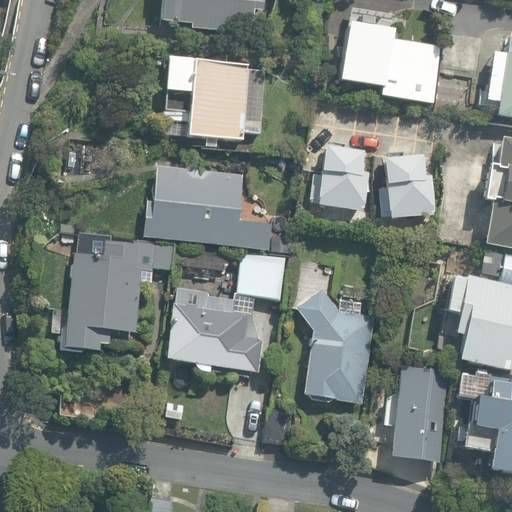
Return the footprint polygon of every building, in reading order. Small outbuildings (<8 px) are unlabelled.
[(189,30),(249,35),(251,10),(261,11),(261,0),(159,0),(158,23),(189,25),(189,30)] [(345,24),(336,83),(378,90),(377,96),(427,105),(437,48),(389,39),(390,31),(345,24)] [(481,39),(445,33),(438,74),(474,80),(481,39)] [(494,118),(511,121),(511,35),(505,34),(501,59),(490,57),(483,101),(496,103),(494,118)] [(185,138),(241,142),(242,134),(259,135),(263,72),(246,71),(246,67),(194,64),(194,59),(170,57),(170,61),(167,61),(164,92),(188,94),(185,138)] [(279,67),(294,68),(295,58),(280,57),(279,67)] [(487,246),(511,250),(511,142),(504,141),(499,170),(491,168),(486,199),(482,199),(476,234),(489,236),(487,246)] [(363,212),(369,174),(363,173),(366,153),(326,147),(322,175),(314,174),(309,204),(363,212)] [(437,216),(433,176),(427,177),(425,157),(385,161),(387,189),(379,190),(382,218),(392,217),(392,220),(437,216)] [(142,238),(268,251),(271,226),(237,223),(242,176),(204,172),(204,167),(186,165),(185,170),(156,166),(152,202),(146,202),(142,238)] [(61,348),(97,352),(98,343),(108,344),(109,331),(131,333),(136,282),(147,283),(148,269),(169,271),(171,249),(105,242),(106,237),(77,234),(75,255),(71,254),(61,348)] [(270,252),(287,254),(289,240),(272,238),(270,252)] [(182,248),(180,265),(231,272),(233,254),(182,248)] [(240,251),(233,295),(278,302),(284,258),(240,251)] [(498,282),(511,284),(511,258),(503,257),(498,282)] [(455,361),(510,372),(511,363),(511,287),(462,278),(462,281),(449,279),(442,313),(454,316),(454,319),(462,321),(455,361)] [(208,366),(255,373),(260,342),(256,342),(250,316),(246,316),(246,315),(230,313),(231,301),(205,297),(206,293),(174,289),(164,359),(193,364),(193,366),(194,367),(194,368),(195,369),(196,369),(196,370),(197,370),(198,371),(200,371),(207,372),(208,366)] [(363,405),(376,319),(341,313),(324,289),(296,309),(314,334),(305,396),(363,405)] [(447,372),(402,369),(393,457),(439,462),(447,372)] [(494,471),(511,473),(511,394),(506,394),(504,403),(480,400),(476,426),(469,425),(466,448),(497,452),(494,471)] [(58,416),(91,418),(92,398),(59,396),(58,416)] [(262,443),(287,447),(292,414),(267,411),(262,443)] [(146,511),(168,511),(170,502),(149,499),(146,511)]
